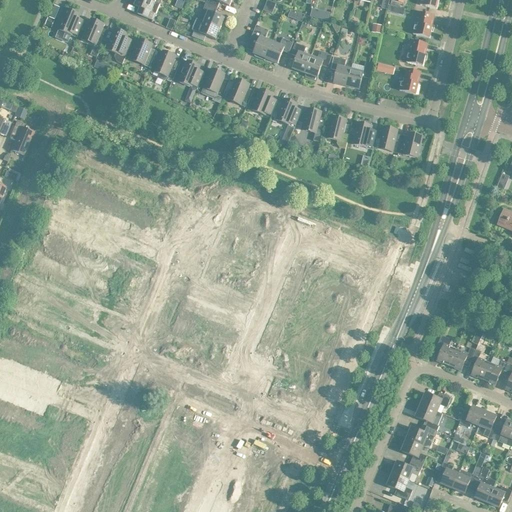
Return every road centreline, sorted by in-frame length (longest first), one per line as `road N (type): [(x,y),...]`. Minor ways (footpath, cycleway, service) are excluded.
road 1 (residential): [(226,61),(323,98),(430,120),(459,0)]
road 2 (tertiary): [(324,511),(438,233)]
road 3 (unknown): [(0,46),(248,143),(254,161)]
road 4 (residential): [(511,405),(417,368),(354,511)]
road 5 (residential): [(110,420),(175,266)]
road 6 (residential): [(121,0),(114,17),(226,61)]
road 7 (residential): [(175,266),(55,218)]
road 8 (tertiary): [(465,113),(438,233)]
road 9 (tertiary): [(438,233),(481,118)]
